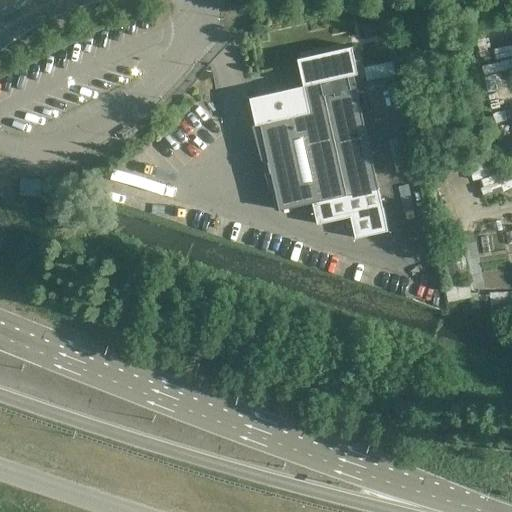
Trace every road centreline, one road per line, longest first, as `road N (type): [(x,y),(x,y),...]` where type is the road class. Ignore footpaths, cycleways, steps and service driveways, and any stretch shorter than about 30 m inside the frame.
road 1 (secondary): [(480,511),(0,333)]
road 2 (secondary): [(0,394),(390,511)]
road 3 (unclassified): [(0,130),(33,144),(96,133),(159,84),(199,0)]
road 4 (tertiary): [(0,467),(133,511)]
